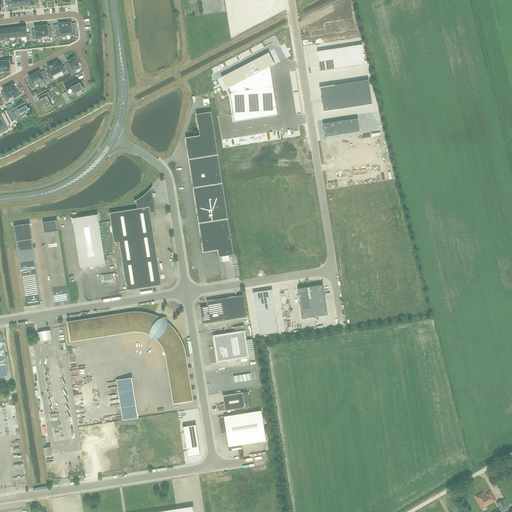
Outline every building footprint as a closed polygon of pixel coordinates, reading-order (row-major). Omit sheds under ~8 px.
[(310,37),(355,30),(351,3),(309,25),(310,37)] [(67,23),(65,23),(66,36),(66,35),(70,35),(70,36),(76,35),(75,28),(72,29),(71,24),(71,23),(70,23),(70,22),(67,22),(67,23)] [(59,30),(56,30),(56,37),(66,36),(65,23),(62,24),(62,23),(59,23),(59,24),(58,24),(58,25),(59,30)] [(43,26),(41,26),(42,39),(52,38),(51,31),(48,31),(47,26),(47,25),(46,25),(46,24),(43,25),(43,26)] [(35,33),(32,33),(32,40),(42,39),(41,26),(38,26),(38,25),(35,25),(35,26),(34,27),(35,33)] [(365,65),(362,45),(317,52),(320,72),(365,65)] [(227,75),(221,78),(227,89),(229,88),(233,114),(276,108),(273,86),(270,66),(274,64),(268,53),(264,55),(227,75)] [(70,67),(67,68),(70,75),(74,73),(74,72),(80,69),(79,68),(78,64),(79,64),(75,56),(69,59),(70,61),(67,62),(70,67)] [(12,58),(3,59),(4,72),(7,71),(7,72),(10,72),(10,71),(10,65),(13,65),(12,58)] [(57,61),(52,64),(57,74),(62,72),(63,73),(66,71),(63,66),(60,67),(58,63),(57,61)] [(52,64),(46,66),(49,71),(47,72),(50,79),(53,78),(54,80),(59,77),(57,74),(52,64)] [(33,73),(38,83),(39,85),(44,82),(47,81),(44,76),(42,77),(39,70),(33,73)] [(33,85),(38,83),(33,73),(28,76),(31,82),(29,83),(32,89),(34,88),(33,85)] [(74,78),(64,83),(67,90),(71,88),(74,94),(76,93),(77,94),(81,92),(80,91),(83,89),(81,85),(80,86),(77,81),(75,82),(73,79),(74,78)] [(372,104),(368,80),(319,88),(323,112),(372,104)] [(9,87),(8,87),(13,97),(14,100),(19,97),(19,96),(22,94),(19,88),(16,90),(15,89),(13,85),(12,85),(12,84),(9,86),(9,87)] [(3,89),(3,90),(5,94),(6,95),(3,97),(6,102),(9,101),(8,100),(13,97),(8,87),(6,88),(6,87),(3,89)] [(49,91),(37,97),(42,106),(43,106),(45,110),(46,110),(46,111),(49,109),(49,108),(50,108),(53,106),(49,99),(52,98),(49,91)] [(18,106),(13,108),(14,112),(13,113),(17,120),(21,117),(20,116),(24,114),(25,115),(26,115),(27,117),(33,114),(30,110),(31,109),(30,108),(29,108),(28,109),(26,106),(20,109),(18,106)] [(233,255),(211,112),(196,114),(200,136),(185,138),(203,252),(218,250),(219,257),(233,255)] [(4,114),(0,116),(0,132),(0,133),(7,129),(5,125),(9,123),(4,114)] [(322,124),(325,137),(360,132),(357,118),(322,124)] [(299,137),(227,142),(230,175),(302,169),(299,137)] [(376,141),(327,150),(330,169),(345,167),(347,177),(381,171),(376,141)] [(119,242),(127,291),(162,285),(150,213),(155,212),(151,188),(150,189),(149,190),(148,192),(147,193),(145,194),(144,195),(142,196),(140,198),(139,199),(136,201),(137,209),(109,213),(114,243),(119,242)] [(72,219),(80,268),(110,264),(107,243),(102,244),(97,215),(72,219)] [(55,301),(70,299),(60,234),(57,219),(42,221),(45,237),(55,301)] [(26,306),(41,304),(31,239),(32,239),(30,224),(14,226),(16,242),(26,306)] [(323,285),(297,289),(302,319),(328,315),(323,285)] [(279,332),(272,290),(253,293),(259,335),(279,332)] [(206,301),(207,304),(207,306),(200,308),(203,324),(246,317),(243,295),(206,301)] [(377,297),(357,300),(359,315),(379,312),(377,297)] [(166,351),(167,357),(169,369),(175,403),(191,401),(186,367),(184,353),(181,346),(181,344),(179,341),(175,334),(171,328),(167,324),(165,323),(164,318),(159,319),(155,317),(152,316),(146,314),(142,313),(135,312),(131,312),(66,323),(69,339),(132,329),(134,329),(140,329),(142,330),(147,331),(148,332),(153,334),(156,337),(158,339),(161,343),(165,349),(165,350),(166,351)] [(37,331),(39,340),(52,338),(50,329),(37,331)] [(244,331),(223,334),(224,339),(213,341),(217,363),(249,358),(244,331)] [(255,373),(233,376),(234,383),(256,379),(255,373)] [(133,376),(118,378),(124,420),(140,418),(133,376)] [(219,412),(225,411),(245,407),(242,393),(223,396),(224,404),(217,406),(219,412)] [(261,411),(218,418),(220,434),(226,433),(228,447),(266,441),(261,411)] [(200,455),(196,425),(183,427),(187,457),(200,455)] [(239,488),(209,493),(212,511),(273,511),(267,471),(237,477),(239,488)] [(495,501),(490,492),(486,495),(487,496),(484,497),(482,494),(477,496),(477,498),(478,500),(478,501),(479,503),(481,506),(482,506),(485,505),(485,506),(495,501)] [(505,507),(502,500),(496,503),(501,511),(503,511),(508,509),(506,506),(505,507)]
